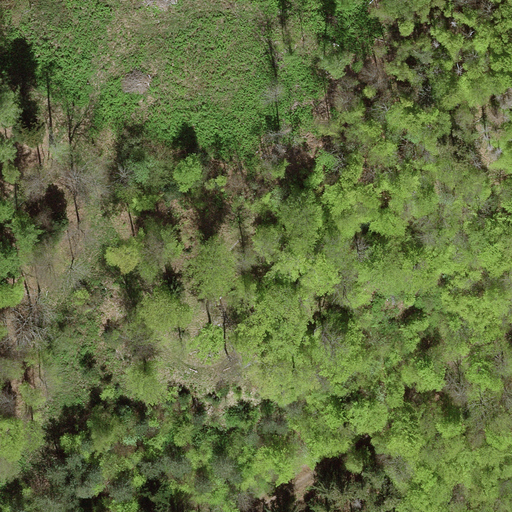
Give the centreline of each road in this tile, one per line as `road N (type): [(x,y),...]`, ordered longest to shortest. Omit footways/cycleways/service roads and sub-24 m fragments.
road 1 (track): [(511,327),(242,511)]
road 2 (track): [(217,360),(316,303),(511,243)]
